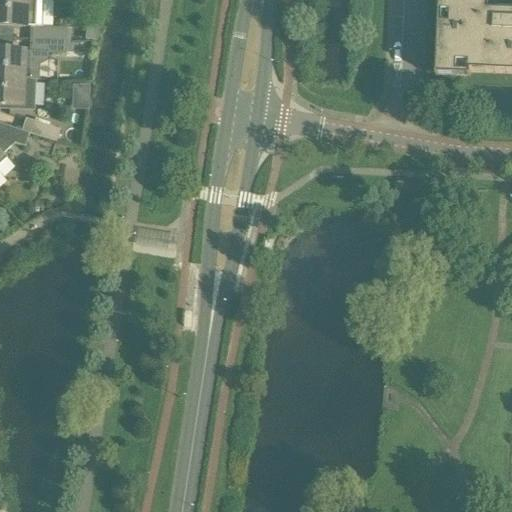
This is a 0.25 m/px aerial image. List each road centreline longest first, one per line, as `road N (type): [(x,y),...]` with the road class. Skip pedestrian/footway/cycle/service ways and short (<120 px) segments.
road 1 (tertiary): [(202,379),(256,121)]
road 2 (tertiary): [(223,118),(202,379)]
road 3 (residential): [(401,143),(256,121)]
road 4 (residential): [(401,143),(407,0)]
road 5 (tertiary): [(182,511),(202,379)]
road 6 (tertiary): [(256,121),(268,0)]
road 7 (tertiary): [(245,0),(223,118)]
